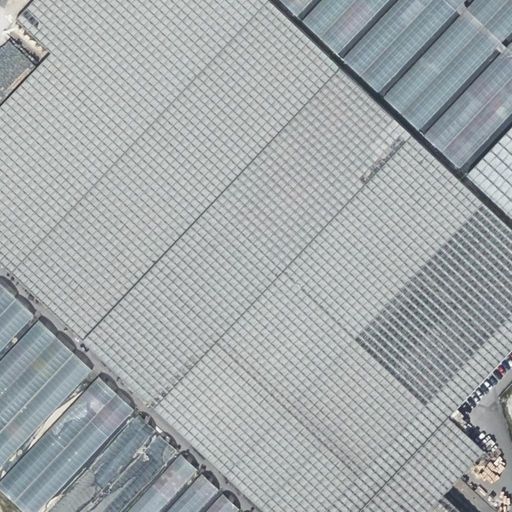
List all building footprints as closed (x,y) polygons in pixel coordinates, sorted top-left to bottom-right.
[(52,47),(0,102),(0,261),(267,511),(475,511),(450,488),(492,444),(484,436),(479,441),(454,417),(511,354),(511,219),(469,179),(460,171),(442,154),(424,137),(420,133),(402,116),(384,99),(380,96),(362,79),(344,61),(338,57),(320,40),(302,23),(298,19),(280,2),(277,0),(30,0),(18,13),(52,47)] [(315,0),(282,0),(280,2),(298,19),(315,0)] [(320,40),(357,0),(323,0),(302,23),(320,40)] [(391,0),(357,0),(320,40),(338,57),(391,0)] [(362,79),(435,0),(401,0),(344,61),(362,79)] [(470,0),(435,0),(362,79),(380,96),(470,0)] [(510,0),(476,0),(384,99),(402,116),(510,0)] [(511,35),(511,0),(510,0),(402,116),(420,133),(511,35)] [(511,78),(511,42),(424,137),(442,154),(511,78)] [(511,115),(511,78),(442,154),(460,171),(511,115)] [(511,133),(469,179),(511,219),(511,133)] [(0,315),(17,297),(0,280),(0,315)] [(0,354),(37,315),(17,297),(0,315),(0,354)] [(0,395),(57,334),(41,318),(0,360),(0,395)] [(0,431),(76,351),(57,334),(0,395),(0,431)] [(0,470),(95,370),(76,351),(0,431),(0,470)] [(0,489),(13,501),(117,390),(100,375),(0,481),(0,489)] [(36,511),(134,407),(117,390),(13,501),(24,511),(36,511)] [(81,511),(158,430),(140,413),(47,511),(81,511)] [(120,511),(179,450),(160,433),(86,511),(120,511)] [(160,511),(200,470),(181,453),(126,511),(160,511)] [(200,511),(221,490),(203,473),(166,511),(200,511)] [(239,511),(242,509),(224,492),(205,511),(239,511)]
